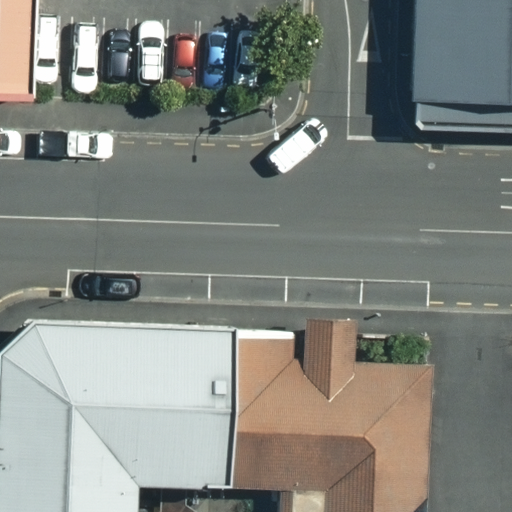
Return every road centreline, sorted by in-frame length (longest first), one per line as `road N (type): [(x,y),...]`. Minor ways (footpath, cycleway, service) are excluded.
road 1 (tertiary): [(0,216),(344,226)]
road 2 (unclassified): [(344,226),(345,0)]
road 3 (tertiary): [(344,226),(511,232)]
